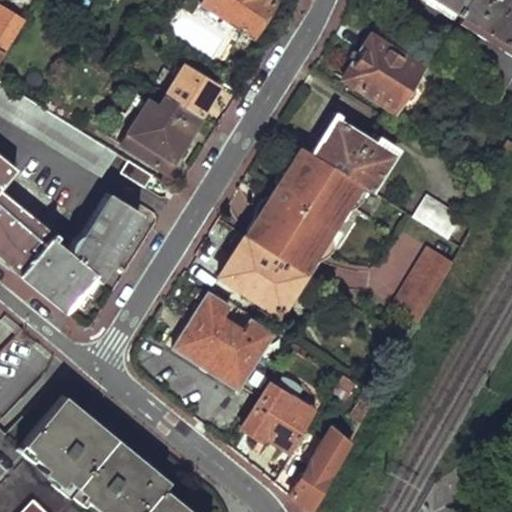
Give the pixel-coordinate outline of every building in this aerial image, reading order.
[(205,0),(202,6),(248,35),(269,1),(267,0),(205,0)] [(511,0),(430,0),(511,49),(511,0)] [(0,6),(0,53),(22,20),(0,6)] [(341,79),(393,110),(417,69),(366,39),(341,79)] [(163,94),(198,116),(214,90),(178,69),(163,94)] [(0,115),(87,168),(94,158),(101,146),(33,104),(0,83),(0,115)] [(198,116),(163,94),(154,108),(143,100),(117,143),(164,172),(177,152),(170,147),(182,125),(190,130),(198,116)] [(362,184),(370,189),(394,150),(376,138),(372,143),(335,120),(338,115),(332,112),(309,152),(362,184)] [(177,152),(190,130),(182,125),(170,147),(177,152)] [(94,158),(116,172),(124,160),(101,146),(94,158)] [(309,152),(300,146),(281,175),(287,178),(281,187),(279,186),(276,187),(273,188),(271,191),(270,193),(270,195),(271,199),(272,201),(267,210),(261,206),(243,236),(305,276),(362,184),(309,152)] [(0,181),(13,168),(0,158),(0,181)] [(0,259),(16,273),(45,237),(49,231),(0,191),(0,259)] [(16,273),(62,310),(88,276),(93,279),(135,213),(101,193),(76,233),(73,235),(70,236),(67,237),(66,239),(65,241),(65,247),(64,250),(65,252),(62,254),(45,237),(16,273)] [(414,216),(449,238),(463,216),(427,193),(414,216)] [(138,207),(147,212),(150,207),(141,201),(138,207)] [(216,277),(276,315),(291,291),(304,300),(314,282),(305,276),(243,236),(216,277)] [(454,262),(430,247),(394,307),(420,322),(454,262)] [(172,347),(233,387),(267,334),(245,319),(238,329),(220,318),(226,308),(205,294),(172,347)] [(282,373),(275,385),(297,398),(303,386),(301,384),(297,380),(295,379),(286,374),(283,373),(282,373)] [(297,398),(270,382),(241,429),(259,440),(262,437),(286,451),(313,407),(297,398)] [(368,388),(351,418),(362,424),(379,394),(368,388)] [(49,415),(154,501),(163,491),(169,484),(63,397),(49,415)] [(20,449),(95,511),(167,511),(154,501),(49,415),(20,449)] [(337,431),(353,440),(357,433),(341,425),(337,431)] [(317,446),(288,494),(299,503),(309,511),(310,511),(312,511),(353,440),(337,431),(325,450),(317,446)] [(187,511),(163,491),(154,501),(167,511),(187,511)] [(48,511),(33,500),(20,511),(48,511)]
